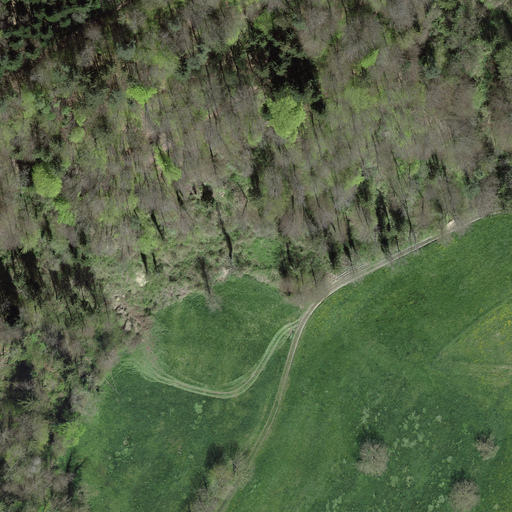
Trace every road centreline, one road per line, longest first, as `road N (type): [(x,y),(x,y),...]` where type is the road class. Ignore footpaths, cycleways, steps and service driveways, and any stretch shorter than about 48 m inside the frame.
road 1 (track): [(221,511),(273,416),(304,320),(322,297),(481,215),(511,209)]
road 2 (track): [(0,82),(129,0)]
